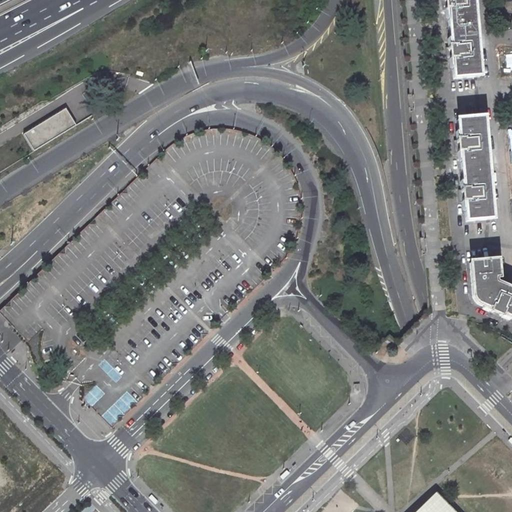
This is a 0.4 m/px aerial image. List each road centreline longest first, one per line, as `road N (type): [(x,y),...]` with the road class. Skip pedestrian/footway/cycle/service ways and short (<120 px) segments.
road 1 (primary): [(324,104),(359,154),(434,398),(511,511)]
road 2 (primary): [(445,381),(397,178),(386,0)]
road 3 (trunk): [(445,381),(410,0)]
road 4 (primary): [(151,133),(234,116),(283,140),(311,189),(300,258)]
road 5 (primary): [(0,193),(160,93),(229,69)]
road 6 (unclassified): [(254,315),(100,466)]
road 7 (primary): [(151,133),(177,110),(224,90),(263,87),(324,104)]
road 8 (unclassified): [(396,390),(269,511)]
road 9 (unclassified): [(396,390),(429,360),(453,356),(511,414)]
road 10 (tertiary): [(100,466),(0,365)]
road 11 (primary): [(229,69),(299,46),(334,0)]
